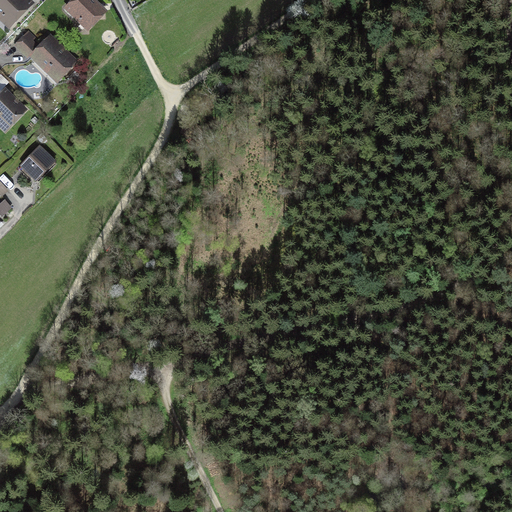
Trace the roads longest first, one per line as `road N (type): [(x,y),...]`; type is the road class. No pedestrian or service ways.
road 1 (track): [(511,216),(481,273),(441,293),(14,399)]
road 2 (residential): [(14,399),(169,117),(171,101),(117,0)]
road 3 (track): [(163,365),(167,401),(221,511)]
road 4 (track): [(311,0),(212,73)]
